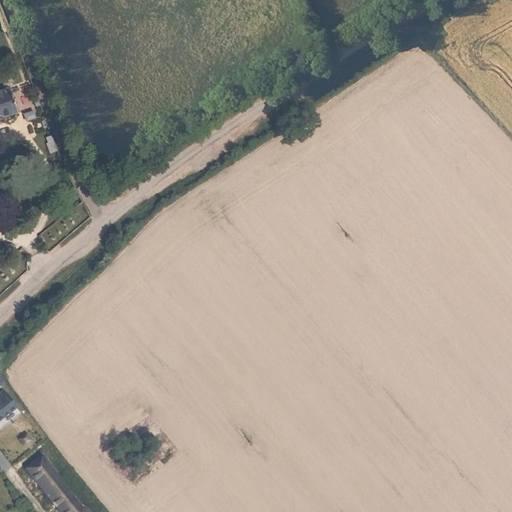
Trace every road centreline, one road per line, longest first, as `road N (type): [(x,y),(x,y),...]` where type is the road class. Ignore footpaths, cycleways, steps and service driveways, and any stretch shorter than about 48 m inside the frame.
road 1 (tertiary): [(102,222),(278,94),(430,0)]
road 2 (tertiary): [(102,222),(3,0)]
road 3 (tertiary): [(0,312),(102,222)]
